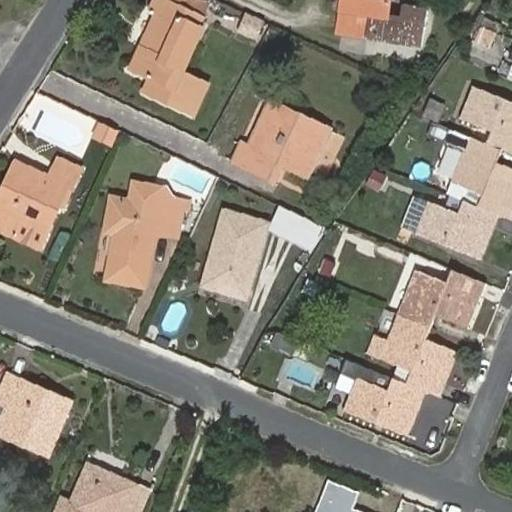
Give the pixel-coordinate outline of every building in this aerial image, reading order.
[(183,74),(209,18),(169,0),(155,0),(150,13),(156,16),(131,70),(155,80),(149,93),(191,112),(204,84),(183,74)] [(343,15),(339,35),(369,40),(372,20),(343,15)] [(265,24),(249,16),(241,32),(258,39),(265,24)] [(490,46),(495,34),(481,29),(476,41),(490,46)] [(502,150),(511,153),(511,101),(475,87),(462,119),(494,131),(489,144),(490,145),(502,150)] [(445,105),(431,99),(425,116),(439,121),(445,105)] [(309,177),(330,130),(271,102),(249,149),(242,145),(234,162),(276,181),(284,165),(309,177)] [(112,144),(118,131),(101,124),(95,136),(112,144)] [(511,220),(511,168),(497,163),(502,150),(490,145),(489,144),(470,137),(452,181),(485,194),(480,207),(483,209),(497,214),(511,220)] [(73,188),(82,168),(59,158),(50,177),(23,165),(15,183),(9,181),(0,201),(0,206),(2,207),(0,210),(0,229),(41,248),(69,186),(73,188)] [(183,201),(175,200),(167,188),(135,183),(132,202),(113,199),(106,231),(117,233),(108,279),(145,286),(155,233),(178,236),(183,201)] [(497,214),(483,209),(480,207),(452,196),(447,209),(415,197),(408,216),(422,221),(417,234),(479,259),(497,214)] [(216,280),(249,289),(268,223),(226,212),(215,250),(224,252),(216,280)] [(468,328),(486,283),(454,270),(449,283),(417,270),(400,315),(430,327),(435,315),(468,328)] [(440,396),(458,352),(426,339),(430,327),(400,315),(389,341),(377,336),(369,354),(400,366),(395,378),(427,391),(440,396)] [(408,436),(427,391),(395,378),(377,371),(371,383),(358,378),(345,410),(408,436)] [(0,433),(49,454),(72,402),(9,376),(0,396),(0,405),(5,407),(0,419),(0,433)] [(139,511),(148,492),(90,466),(69,511),(58,511),(59,511),(58,511),(139,511)] [(364,511),(354,508),(360,492),(330,480),(316,511),(364,511)]
